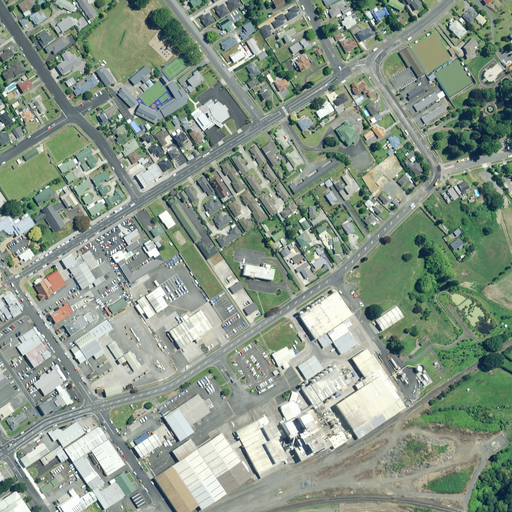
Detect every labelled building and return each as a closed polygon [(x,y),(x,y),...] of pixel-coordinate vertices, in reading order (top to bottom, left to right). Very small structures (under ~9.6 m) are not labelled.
[(34,1),(33,0),(25,0),(18,4),(26,17),(31,13),(29,10),(34,6),(31,2),(34,1)] [(55,0),(54,4),(62,8),(63,7),(72,12),(73,11),(75,12),(77,7),(63,0),(55,0)] [(79,9),(81,7),(86,15),(87,15),(90,20),(97,15),(90,4),(89,5),(86,0),(76,0),(79,4),(77,6),(79,9)] [(282,0),(271,0),(275,9),(285,4),(282,0)] [(345,5),(342,0),(329,6),(331,9),(328,11),(331,18),(340,14),(338,9),(345,5)] [(403,5),(392,0),(388,0),(387,4),(401,11),(403,5)] [(416,0),(404,0),(408,5),(410,4),(414,11),(421,6),(416,0)] [(353,10),(351,7),(342,11),(343,15),(346,13),(347,16),(351,14),(350,11),(353,10)] [(389,14),(384,7),(381,9),(376,12),(376,11),(371,13),(376,22),(380,20),(379,19),(385,15),(385,16),(389,14)] [(477,16),(470,10),(466,14),(465,13),(462,17),(469,24),(477,16)] [(30,16),(31,17),(29,18),(31,21),(33,21),(36,25),(47,18),(44,13),(40,16),(37,11),(30,16)] [(208,25),(217,20),(219,19),(217,15),(215,16),(212,12),(210,14),(209,11),(204,14),(206,18),(204,19),(208,25)] [(234,29),(230,23),(234,21),(232,17),(234,16),(233,13),(228,15),(229,16),(224,19),(218,22),(222,30),(225,29),(228,33),(234,29)] [(287,19),(283,13),(277,16),(282,27),(292,22),(289,18),(287,19)] [(475,18),(479,21),(477,23),(479,25),(481,23),(483,25),(487,21),(484,17),(480,14),(475,18)] [(74,24),(69,16),(57,24),(58,25),(54,28),(58,33),(61,31),(62,32),(74,24)] [(352,20),(350,16),(343,19),(344,20),(341,22),(343,26),(344,25),(346,30),(350,27),(350,26),(356,24),(353,19),(352,20)] [(28,23),(25,18),(20,22),(23,26),(28,23)] [(453,23),(451,22),(449,24),(450,25),(450,26),(447,26),(448,30),(450,30),(460,39),(467,32),(455,20),(453,23)] [(255,31),(250,22),(243,27),(244,30),(243,31),(244,32),(239,35),(243,40),(249,37),(248,36),(255,31)] [(295,33),(293,28),(277,36),(279,39),(283,37),(286,43),(291,41),(289,36),(295,33)] [(373,35),(369,28),(364,31),(363,30),(356,34),(361,42),(373,35)] [(50,36),(46,30),(37,36),(40,41),(39,41),(43,47),(54,39),(51,35),(50,36)] [(66,39),(64,36),(45,48),(48,53),(52,51),(54,54),(71,43),(67,38),(66,39)] [(232,40),(231,37),(220,44),(222,47),(221,47),(222,50),(223,49),(224,51),(237,43),(235,38),(232,40)] [(478,44),(472,38),(463,47),(465,50),(467,55),(465,55),(467,59),(473,57),(473,55),(475,54),(473,49),(478,44)] [(293,54),(302,48),(303,48),(304,48),(309,45),(307,42),(306,43),(304,39),(289,48),(293,54)] [(345,43),(343,40),(339,42),(345,54),(350,51),(349,51),(355,48),(354,46),(357,45),(354,40),(352,42),(351,40),(345,43)] [(426,74),(409,47),(399,53),(408,68),(410,66),(418,78),(426,74)] [(14,55),(9,48),(4,51),(5,53),(0,56),(4,62),(14,55)] [(246,59),(238,48),(232,52),(240,63),(246,59)] [(70,57),(67,52),(62,55),(65,60),(56,67),(63,76),(76,67),(76,66),(81,63),(75,54),(70,57)] [(268,56),(265,52),(257,56),(260,61),(268,56)] [(309,59),(305,53),(303,55),(302,54),(297,57),(298,59),(294,61),(300,72),(310,66),(307,60),(309,59)] [(24,71),(17,60),(7,66),(8,68),(6,70),(7,71),(2,74),(6,81),(15,75),(16,77),(24,71)] [(254,67),(252,63),(249,65),(246,67),(250,74),(248,75),(251,79),(260,73),(256,66),(254,67)] [(112,79),(102,64),(94,69),(105,84),(112,79)] [(143,65),(126,80),(131,86),(139,79),(142,83),(147,79),(144,75),(148,71),(143,65)] [(185,85),(189,91),(194,87),(192,84),(202,77),(195,69),(185,77),(189,82),(185,85)] [(96,79),(93,75),(86,79),(87,81),(81,85),(80,83),(74,87),(76,90),(73,91),(76,96),(81,93),(81,94),(92,88),(98,84),(98,83),(96,79)] [(77,83),(73,77),(66,82),(69,87),(77,83)] [(259,83),(256,78),(247,84),(251,89),(259,83)] [(281,80),(281,81),(279,82),(278,80),(273,83),(279,92),(282,90),(282,91),(286,88),(289,86),(285,78),(284,79),(283,78),(281,80)] [(32,84),(29,79),(23,83),(22,82),(18,85),(23,93),(34,86),(32,84)] [(179,88),(174,79),(165,85),(173,97),(158,106),(164,116),(190,99),(182,86),(179,88)] [(371,93),(363,81),(357,84),(356,82),(351,85),(353,88),(351,89),(355,96),(362,91),(364,94),(366,93),(369,98),(376,93),(374,91),(371,93)] [(135,99),(121,85),(114,92),(128,106),(135,99)] [(425,92),(421,85),(408,93),(409,96),(407,97),(409,101),(425,92)] [(269,98),(272,97),(271,95),(272,94),(267,86),(258,91),(264,102),(266,100),(266,101),(269,99),(269,98)] [(348,101),(344,93),(338,97),(339,98),(334,101),(337,107),(344,103),(345,103),(348,101)] [(431,94),(409,106),(412,113),(435,100),(431,94)] [(41,114),(42,113),(43,114),(44,113),(44,112),(47,110),(41,100),(42,99),(40,95),(33,100),(36,105),(32,107),(33,109),(36,107),(37,109),(38,109),(41,114)] [(214,124),(220,128),(223,126),(220,123),(229,116),(227,109),(224,106),(218,102),(215,105),(211,99),(191,114),(204,131),(214,124)] [(333,110),(327,100),(321,104),(323,107),(321,109),(315,112),(320,119),(333,110)] [(156,110),(137,102),(133,110),(152,119),(156,110)] [(375,106),(373,102),(365,106),(372,117),(380,111),(376,105),(375,106)] [(108,122),(106,120),(117,113),(116,112),(119,110),(116,105),(101,115),(100,113),(96,115),(103,126),(108,122)] [(341,106),(335,110),(338,114),(344,111),(341,106)] [(437,108),(418,119),(421,126),(441,114),(437,108)] [(23,113),(24,115),(22,116),(26,123),(31,120),(31,121),(35,119),(33,114),(35,113),(33,110),(26,114),(25,112),(23,113)] [(13,122),(6,112),(0,115),(0,118),(4,124),(5,123),(7,126),(13,122)] [(381,118),(378,114),(370,120),(373,124),(381,118)] [(307,120),(306,118),(302,120),(301,119),(296,122),(302,132),(309,127),(313,124),(310,119),(307,120)] [(335,130),(347,147),(355,142),(353,138),(357,134),(352,126),(354,125),(351,119),(335,130)] [(141,130),(135,121),(130,124),(132,128),(131,129),(132,131),(133,130),(136,134),(141,130)] [(127,132),(122,125),(112,131),(114,135),(116,133),(119,137),(116,139),(119,144),(128,139),(124,133),(127,132)] [(380,130),(377,126),(375,128),(374,127),(371,129),(378,139),(384,134),(381,130),(380,130)] [(20,127),(17,128),(13,131),(17,139),(22,136),(21,134),(24,132),(20,127)] [(179,129),(175,131),(171,133),(180,148),(184,145),(183,143),(187,140),(183,133),(182,133),(179,129)] [(285,135),(281,129),(274,133),(277,137),(275,139),(279,145),(280,144),(283,150),(289,146),(286,141),(285,142),(282,137),(285,135)] [(165,131),(163,132),(162,130),(155,135),(162,147),(167,144),(164,139),(169,136),(165,131)] [(196,134),(194,130),(189,133),(196,145),(200,142),(200,141),(202,139),(198,132),(196,134)] [(374,135),(370,131),(363,136),(366,140),(374,135)] [(11,140),(6,133),(4,134),(3,133),(0,134),(0,144),(1,146),(11,140)] [(153,140),(150,135),(148,136),(146,133),(140,138),(142,142),(146,140),(146,141),(148,140),(149,143),(153,140)] [(400,143),(395,135),(392,138),(391,137),(387,139),(390,143),(387,145),(389,149),(392,147),(394,149),(398,147),(397,146),(400,143)] [(122,152),(123,153),(125,156),(139,147),(134,140),(128,144),(127,143),(124,145),(123,146),(125,149),(123,150),(124,151),(122,152)] [(275,146),(272,141),(268,144),(268,143),(261,148),(273,166),(278,163),(276,160),(274,161),(271,156),(276,153),(273,148),(275,146)] [(163,154),(156,144),(148,149),(152,154),(155,153),(158,158),(163,154)] [(266,161),(255,144),(251,147),(252,148),(249,150),(252,155),(251,155),(254,159),(256,158),(256,159),(255,160),(259,165),(266,161)] [(89,147),(88,148),(76,156),(79,162),(80,161),(82,163),(86,160),(84,159),(88,156),(89,158),(93,156),(92,154),(93,153),(89,147)] [(39,154),(36,148),(24,156),(27,162),(39,154)] [(179,156),(175,148),(168,152),(172,160),(179,156)] [(299,158),(294,150),(289,154),(288,153),(285,155),(294,168),(300,165),(296,160),(299,158)] [(141,162),(144,160),(142,158),(140,159),(135,152),(128,156),(133,164),(138,161),(139,163),(141,162)] [(98,162),(94,156),(87,161),(92,169),(97,166),(96,163),(98,162)] [(243,160),(242,160),(239,156),(236,158),(236,156),(231,159),(242,175),(249,171),(244,164),(245,164),(243,160)] [(70,170),(73,167),(74,168),(75,168),(75,167),(76,166),(72,158),(58,166),(62,173),(64,172),(65,173),(66,172),(65,171),(69,169),(70,170)] [(339,165),(334,158),(331,160),(332,162),(322,168),(321,167),(317,170),(318,172),(308,178),(307,176),(302,179),(304,181),(296,186),(293,183),(289,186),(295,194),(339,165)] [(165,162),(164,160),(158,163),(164,172),(172,167),(168,160),(165,162)] [(230,168),(227,162),(220,166),(223,170),(222,170),(225,176),(228,175),(232,182),(231,183),(237,193),(246,187),(244,183),(242,185),(235,174),(237,172),(233,167),(230,168)] [(293,169),(288,162),(284,165),(289,172),(293,169)] [(423,170),(415,162),(412,165),(409,162),(405,165),(415,175),(417,173),(418,174),(423,170)] [(266,178),(267,177),(269,180),(271,182),(277,179),(267,164),(263,167),(265,169),(262,170),(265,174),(264,174),(266,178)] [(151,165),(132,177),(140,189),(159,176),(151,165)] [(99,183),(102,181),(103,182),(106,180),(107,181),(110,179),(105,171),(92,179),(97,187),(101,185),(99,183)] [(76,178),(72,172),(65,176),(69,183),(76,178)] [(411,177),(406,173),(397,182),(402,186),(411,177)] [(350,181),(346,174),(342,177),(347,185),(343,188),(348,194),(359,187),(354,180),(352,182),(351,180),(350,181)] [(256,180),(252,175),(250,177),(249,175),(245,178),(253,190),(252,191),(255,195),(263,190),(258,184),(259,183),(256,179),(256,180)] [(215,193),(204,176),(197,181),(204,192),(206,191),(209,196),(215,193)] [(225,189),(217,176),(209,181),(213,188),(213,187),(221,199),(227,195),(223,189),(225,189)] [(333,184),(329,179),(324,182),(327,188),(333,184)] [(84,190),(88,188),(89,189),(90,188),(90,187),(91,186),(87,180),(81,184),(81,185),(74,188),(79,197),(83,195),(82,193),(85,191),(84,190)] [(389,192),(390,191),(394,187),(388,180),(384,185),(388,189),(387,189),(389,192)] [(336,183),(335,181),(333,182),(339,192),(344,189),(339,181),(336,183)] [(457,184),(460,192),(462,195),(472,191),(470,187),(468,189),(465,181),(457,184)] [(279,196),(281,198),(283,201),(289,197),(279,182),(275,185),(276,187),(274,188),(277,192),(276,193),(279,196)] [(105,187),(103,184),(98,188),(103,196),(111,191),(107,185),(105,187)] [(54,193),(50,186),(39,193),(40,194),(35,197),(38,203),(44,200),(46,202),(51,199),(49,196),(54,193)] [(78,204),(66,186),(62,188),(66,193),(61,197),(68,208),(71,205),(73,208),(78,204)] [(198,199),(190,186),(184,190),(192,203),(198,199)] [(461,195),(456,186),(453,187),(459,196),(461,195)] [(458,197),(451,187),(441,194),(448,204),(458,197)] [(125,196),(120,188),(116,191),(117,192),(114,194),(115,196),(112,198),(111,196),(108,198),(107,197),(104,199),(109,206),(125,196)] [(337,199),(329,189),(326,191),(323,193),(332,206),(335,203),(334,201),(337,199)] [(253,216),(253,217),(258,223),(267,217),(263,212),(261,213),(254,204),(257,202),(256,201),(258,200),(256,198),(255,199),(253,196),(251,198),(247,192),(241,196),(243,200),(242,201),(246,206),(247,205),(253,212),(251,213),(253,216)] [(385,204),(391,198),(389,196),(387,197),(383,193),(379,197),(383,202),(382,202),(385,204)] [(93,200),(89,194),(82,198),(86,204),(88,204),(89,205),(92,203),(91,201),(93,200)] [(472,195),(472,197),(470,198),(470,199),(468,200),(469,203),(474,201),(473,199),(476,198),(474,194),(472,195)] [(276,213),(275,211),(276,210),(272,204),(273,203),(270,199),(269,200),(267,195),(264,197),(263,195),(259,198),(270,215),(272,213),(274,215),(276,213)] [(196,235),(172,198),(165,203),(189,240),(196,235)] [(373,204),(369,199),(364,204),(367,207),(366,209),(367,210),(373,204)] [(214,204),(212,200),(204,206),(210,215),(222,207),(218,201),(214,204)] [(105,207),(101,201),(95,205),(95,206),(91,208),(90,205),(87,207),(92,216),(97,213),(98,215),(100,214),(98,212),(105,207)] [(240,211),(234,201),(227,206),(235,217),(241,214),(239,211),(240,211)] [(287,216),(295,210),(294,210),(297,208),(293,202),(290,204),(289,203),(286,205),(287,206),(283,209),(284,210),(280,213),(283,218),(284,218),(286,219),(288,217),(287,216)] [(53,207),(51,204),(42,210),(44,213),(35,219),(37,222),(45,217),(54,232),(65,225),(56,211),(62,207),(60,203),(53,207)] [(379,206),(375,203),(373,205),(369,209),(372,212),(373,210),(378,215),(383,211),(381,209),(382,208),(379,206)] [(315,212),(315,206),(308,207),(309,218),(317,218),(316,212),(315,212)] [(175,224),(166,211),(159,216),(168,229),(175,224)] [(10,216),(0,222),(0,232),(1,231),(3,230),(4,231),(6,232),(7,233),(8,233),(10,234),(12,234),(13,234),(15,233),(16,235),(17,237),(35,225),(27,213),(21,217),(23,219),(20,221),(18,218),(13,221),(10,216)] [(376,218),(371,213),(363,221),(368,226),(376,218)] [(223,217),(221,214),(212,219),(219,229),(231,221),(227,215),(223,217)] [(246,221),(243,217),(238,221),(245,232),(252,227),(248,220),(246,221)] [(310,227),(305,220),(300,223),(305,230),(310,227)] [(349,224),(348,222),(341,226),(348,236),(354,231),(353,229),(354,228),(351,223),(349,224)] [(164,231),(160,224),(151,231),(155,237),(164,231)] [(231,226),(232,228),(229,229),(231,231),(229,233),(230,234),(226,237),(224,235),(223,236),(222,237),(221,236),(220,236),(219,235),(216,237),(217,238),(216,239),(221,248),(241,234),(235,224),(231,226)] [(326,230),(323,226),(316,230),(319,235),(326,230)] [(141,237),(136,229),(123,238),(128,245),(141,237)] [(309,242),(301,229),(298,231),(300,235),(295,238),(301,247),(309,242)] [(281,241),(280,241),(284,246),(287,243),(284,239),(283,240),(282,238),(285,236),(281,231),(271,237),(275,243),(280,240),(281,241)] [(462,244),(459,238),(449,244),(453,250),(458,248),(459,250),(462,248),(460,246),(462,244)] [(131,282),(165,261),(152,240),(145,245),(148,251),(146,252),(150,258),(153,256),(155,259),(132,273),(123,259),(126,258),(121,251),(112,256),(117,263),(118,262),(131,282)] [(208,249),(203,241),(197,245),(207,259),(219,251),(214,245),(212,246),(208,249)] [(341,253),(339,241),(332,242),(334,254),(341,253)] [(291,253),(287,247),(280,252),(283,258),(291,253)] [(34,255),(30,248),(19,255),(23,262),(34,255)] [(90,251),(81,256),(85,261),(91,271),(99,265),(90,251)] [(302,260),(299,253),(291,258),(292,260),(290,261),(291,263),(293,262),(294,264),(302,260)] [(72,254),(62,260),(68,269),(69,268),(76,264),(76,261),(72,254)] [(76,264),(69,268),(70,271),(85,261),(81,256),(77,259),(76,261),(76,264)] [(325,263),(321,257),(311,264),(315,269),(325,263)] [(85,261),(70,271),(83,290),(97,281),(96,279),(91,271),(85,261)] [(91,271),(96,279),(110,271),(104,262),(99,265),(91,271)] [(270,268),(242,262),(240,272),(267,278),(270,268)] [(308,266),(305,263),(295,269),(297,273),(300,271),(305,279),(311,275),(306,267),(308,266)] [(64,286),(55,271),(31,287),(40,301),(64,286)] [(243,288),(239,281),(229,288),(233,294),(243,288)] [(168,303),(157,286),(136,301),(147,318),(168,303)] [(352,315),(335,290),(298,315),(298,316),(314,340),(352,315)] [(19,313),(6,294),(0,298),(0,316),(3,321),(9,318),(10,319),(19,313)] [(119,298),(105,307),(110,315),(125,305),(119,298)] [(257,309),(253,303),(243,309),(247,316),(257,309)] [(70,314),(64,304),(47,314),(54,325),(70,314)] [(205,306),(167,331),(180,350),(217,325),(205,306)] [(402,318),(394,307),(373,321),(380,332),(402,318)] [(94,320),(89,314),(85,317),(89,323),(94,320)] [(78,316),(63,326),(69,336),(85,325),(78,316)] [(105,319),(73,341),(78,349),(79,350),(94,340),(111,329),(105,319)] [(354,345),(340,323),(315,339),(321,349),(330,343),(338,356),(354,345)] [(22,354),(39,343),(30,330),(14,340),(17,345),(13,348),(19,356),(22,354)] [(94,340),(79,350),(78,349),(70,354),(78,365),(101,349),(94,340)] [(125,360),(112,341),(104,347),(117,365),(125,360)] [(49,357),(39,343),(22,354),(31,369),(49,357)] [(284,345),(268,354),(275,366),(293,356),(288,348),(286,349),(284,345)] [(403,409),(363,349),(349,358),(363,379),(352,386),(354,390),(332,405),(356,441),(403,409)] [(139,367),(128,351),(122,355),(133,371),(139,367)] [(320,370),(310,356),(293,367),(303,381),(320,370)] [(307,381),(309,384),(334,368),(331,364),(307,381)] [(63,382),(52,366),(33,379),(44,395),(63,382)] [(344,384),(333,369),(300,392),(310,407),(344,384)] [(424,374),(422,375),(427,384),(430,382),(424,374)] [(120,387),(122,392),(133,388),(131,383),(120,387)] [(117,384),(102,389),(104,397),(119,393),(117,384)] [(208,413),(195,394),(161,417),(178,442),(193,432),(189,426),(208,413)] [(51,413),(63,404),(57,395),(46,402),(45,400),(36,406),(42,415),(49,410),(51,413)] [(299,411),(293,400),(275,410),(289,436),(316,421),(308,406),(299,411)] [(0,415),(8,410),(3,402),(0,403),(0,415)] [(22,418),(18,413),(10,418),(9,417),(1,422),(7,431),(15,425),(14,423),(22,418)] [(263,415),(232,432),(255,474),(286,457),(275,436),(278,434),(271,420),(267,422),(263,415)] [(328,422),(332,429),(340,425),(336,418),(328,422)] [(54,440),(60,449),(83,434),(75,422),(59,433),(56,429),(50,433),(49,431),(45,434),(51,443),(54,440)] [(318,424),(301,433),(312,453),(329,444),(318,424)] [(105,440),(96,427),(62,449),(71,463),(87,452),(105,440)] [(161,443),(154,434),(131,449),(138,459),(161,443)] [(219,434),(170,467),(199,510),(248,477),(219,434)] [(196,449),(189,439),(170,451),(177,462),(196,449)] [(122,465),(105,440),(87,452),(105,477),(122,465)] [(46,453),(40,444),(18,460),(24,469),(46,453)] [(66,459),(58,447),(42,457),(46,463),(55,457),(59,464),(66,459)] [(98,485),(80,458),(71,464),(89,491),(98,485)] [(173,511),(186,511),(196,505),(170,467),(152,480),(173,511)] [(133,491),(121,473),(111,479),(123,497),(133,491)] [(56,485),(52,479),(36,490),(40,495),(56,485)] [(103,511),(123,497),(113,482),(98,492),(96,488),(90,492),(103,511)] [(79,511),(95,502),(88,492),(77,499),(70,489),(66,492),(69,497),(56,506),(59,511),(79,511)] [(27,511),(13,491),(0,499),(0,511),(27,511)]
